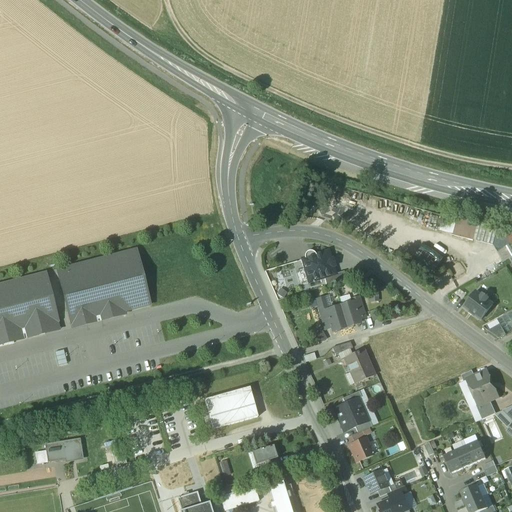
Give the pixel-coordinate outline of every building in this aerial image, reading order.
[(496,229),(476,223),(472,240),(492,244),(496,229)] [(511,266),(511,311),(483,328),(491,334),(501,328),(506,336),(511,332),(511,234),(502,240),(496,229),(492,244),(502,262),(508,260),(511,266)] [(443,260),(425,247),(412,265),(431,278),(443,260)] [(109,258),(97,261),(96,261),(96,262),(84,265),(84,264),(83,265),(71,268),(70,268),(58,271),(57,271),(57,272),(58,272),(61,285),(60,285),(61,285),(64,298),(64,299),(65,299),(68,312),(67,312),(68,313),(71,326),(72,326),(79,324),(89,321),(90,322),(90,321),(98,319),(98,320),(98,319),(111,316),(112,316),(123,313),(124,313),(124,312),(136,309),(136,310),(137,309),(149,306),(150,306),(146,293),(147,292),(146,292),(143,279),(143,278),(139,265),(140,265),(139,265),(136,252),(136,251),(135,251),(135,252),(123,255),(123,254),(122,255),(110,258),(109,258)] [(305,257),(305,260),(301,261),(303,270),(305,270),(309,283),(324,279),(335,276),(335,275),(328,253),(316,256),(315,254),(313,253),(311,252),(309,253),(307,254),(305,255),(305,257)] [(299,286),(309,283),(305,270),(303,270),(295,272),(299,286)] [(344,273),(335,275),(335,276),(324,279),(326,287),(346,281),(344,273)] [(19,281),(7,285),(7,284),(6,284),(6,285),(0,286),(0,345),(2,345),(3,345),(14,342),(14,343),(14,342),(25,339),(25,340),(25,339),(35,337),(45,334),(45,335),(45,334),(43,327),(44,327),(43,326),(53,324),(44,291),(45,291),(49,290),(50,290),(49,289),(45,275),(46,275),(46,274),(45,274),(45,275),(33,278),(32,278),(20,281),(19,281)] [(277,296),(284,300),(287,294),(280,290),(277,296)] [(476,291),(464,307),(481,320),(494,304),(476,291)] [(365,319),(359,298),(352,301),(353,303),(358,321),(359,321),(365,319)] [(358,321),(353,303),(340,307),(346,329),(360,325),(359,321),(358,321)] [(327,311),(332,329),(333,333),(346,329),(340,307),(327,311)] [(326,308),(319,310),(325,331),(332,329),(327,311),(326,308)] [(506,336),(501,328),(491,334),(500,340),(500,339),(506,336)] [(350,343),(338,347),(339,349),(342,354),(353,349),(350,343)] [(363,351),(344,360),(355,385),(374,376),(363,351)] [(303,357),(305,363),(315,359),(313,354),(303,357)] [(472,372),(461,377),(464,383),(468,381),(475,378),(472,372)] [(468,381),(479,406),(490,402),(497,399),(486,373),(475,378),(468,381)] [(213,431),(258,418),(250,390),(205,402),(213,431)] [(359,393),(342,400),(345,405),(358,400),(359,400),(362,399),(359,393)] [(345,405),(334,410),(339,422),(363,411),(359,400),(358,400),(345,405)] [(490,402),(479,406),(476,407),(482,421),(496,415),(490,402)] [(363,411),(339,422),(344,434),(355,429),(369,423),(368,422),(363,411)] [(369,423),(355,429),(357,434),(372,428),(369,422),(368,422),(369,423)] [(365,440),(349,447),(357,464),(373,457),(365,440)] [(48,464),(83,458),(81,441),(45,447),(45,449),(47,461),(48,464)] [(478,442),(467,448),(474,465),(486,460),(478,442)] [(434,455),(430,444),(424,446),(429,457),(434,455)] [(273,447),(251,454),(255,466),(265,463),(277,459),(273,447)] [(467,448),(455,452),(463,470),(474,465),(467,448)] [(37,463),(47,461),(45,449),(35,451),(37,463)] [(116,452),(111,453),(115,464),(119,462),(120,466),(127,464),(125,458),(118,459),(116,452)] [(455,452),(444,458),(451,475),(463,470),(455,452)] [(277,459),(265,463),(267,469),(279,465),(277,459)] [(493,462),(483,467),(485,472),(496,467),(493,462)] [(496,467),(485,472),(487,478),(498,473),(496,467)] [(381,472),(364,480),(371,496),(377,493),(388,488),(381,472)] [(267,486),(275,511),(290,511),(282,482),(267,486)] [(388,488),(377,493),(379,499),(387,495),(396,491),(394,486),(388,488)] [(478,486),(460,494),(465,506),(483,498),(478,486)] [(255,488),(220,498),(224,511),(226,511),(259,502),(255,488)] [(396,491),(387,495),(390,501),(401,496),(406,494),(403,488),(396,491)] [(185,511),(209,511),(204,495),(182,502),(185,511)] [(390,501),(376,507),(378,511),(407,511),(408,511),(401,496),(390,501)] [(483,498),(465,506),(468,511),(482,511),(488,510),(488,509),(483,498)]
